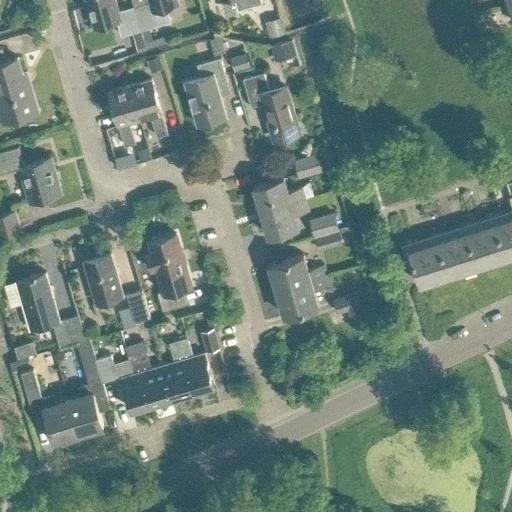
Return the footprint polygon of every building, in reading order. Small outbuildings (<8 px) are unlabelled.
[(140,26),(133,3),(118,7),(116,0),(86,0),(94,23),(117,16),(121,32),(140,26)] [(132,0),(133,3),(140,26),(170,18),(165,2),(172,0),(132,0)] [(215,51),(227,48),(222,32),(210,35),(215,51)] [(5,58),(1,45),(0,44),(0,111),(2,119),(38,109),(32,91),(28,92),(17,54),(5,58)] [(159,52),(146,56),(150,69),(162,66),(159,52)] [(199,122),(225,114),(216,83),(228,80),(221,54),(197,61),(201,73),(186,78),(199,122)] [(270,90),(264,69),(243,75),(251,103),(263,100),(273,135),(300,127),(287,85),(270,90)] [(130,83),(140,116),(151,113),(157,133),(168,130),(152,76),(130,83)] [(130,119),(140,116),(130,83),(109,89),(125,143),(136,139),(130,119)] [(24,162),(19,143),(0,148),(0,169),(19,164),(29,199),(61,190),(51,154),(24,162)] [(299,172),(320,166),(315,151),(294,157),(299,172)] [(261,207),(305,194),(302,184),(288,188),(283,174),(254,183),(261,207)] [(511,200),(511,204),(401,240),(404,248),(410,247),(420,281),(511,252),(511,192),(510,193),(511,200)] [(305,194),(261,207),(268,232),(298,224),(294,210),(308,206),(305,194)] [(0,237),(24,230),(17,207),(0,212),(0,237)] [(317,230),(339,224),(334,209),(312,215),(317,230)] [(321,245),(343,238),(340,227),(318,233),(321,245)] [(191,281),(176,231),(149,239),(153,251),(146,253),(151,268),(157,266),(164,289),(158,291),(163,309),(188,301),(183,284),(191,281)] [(96,300),(123,292),(111,250),(84,258),(96,300)] [(276,286),(327,271),(324,261),(307,266),(303,251),(269,261),(276,286)] [(31,328),(61,319),(46,269),(4,282),(10,303),(22,300),(31,328)] [(327,271),(276,286),(284,312),(318,302),(314,286),(330,281),(327,271)] [(135,318),(150,313),(142,285),(127,289),(135,318)] [(365,314),(362,301),(358,289),(336,296),(339,308),(351,305),(354,317),(365,314)] [(70,340),(86,336),(78,311),(63,315),(70,340)] [(208,346),(220,343),(214,324),(202,328),(208,346)] [(68,396),(78,430),(103,423),(91,380),(102,377),(96,356),(89,335),(77,338),(89,380),(78,383),(80,392),(68,396)] [(178,338),(193,388),(214,382),(205,349),(193,352),(187,335),(178,338)] [(35,349),(32,337),(13,343),(17,355),(35,349)] [(173,394),(193,388),(178,338),(169,340),(174,358),(163,361),(173,394)] [(173,394),(163,361),(152,365),(146,347),(137,349),(152,400),(173,394)] [(152,400),(137,349),(128,352),(129,356),(114,360),(112,352),(96,356),(102,377),(102,378),(118,374),(119,375),(121,374),(131,406),(152,400)] [(78,430),(68,396),(57,399),(54,391),(43,395),(32,359),(19,363),(32,407),(43,403),(54,438),(78,430)]
